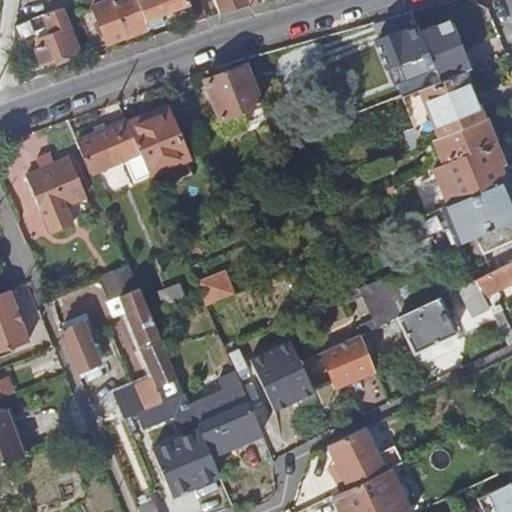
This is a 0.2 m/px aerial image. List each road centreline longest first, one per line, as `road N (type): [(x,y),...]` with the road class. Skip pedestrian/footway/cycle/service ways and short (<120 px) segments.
road 1 (residential): [(356,0),(0,115)]
road 2 (residential): [(511,349),(285,457),(259,511)]
